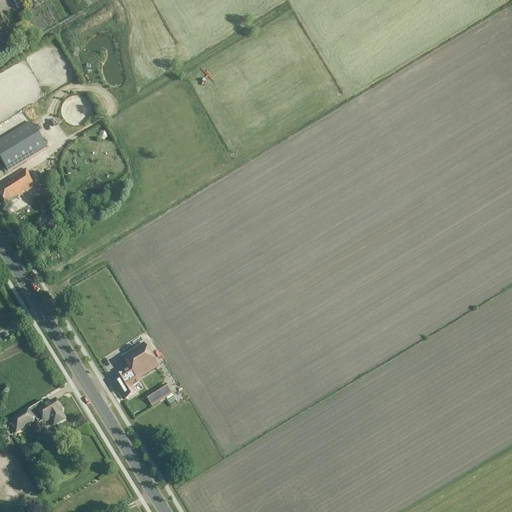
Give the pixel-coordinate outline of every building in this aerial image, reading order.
[(80,91),(91,87),(87,77),(76,81),(80,91)] [(0,142),(0,159),(8,173),(46,149),(31,124),(0,142)] [(38,159),(40,162),(56,154),(54,150),(38,159)] [(56,154),(40,164),(43,169),(60,159),(56,154)] [(10,183),(0,189),(0,196),(6,206),(36,187),(25,170),(8,180),(10,183)] [(136,394),(132,388),(139,384),(136,380),(158,367),(145,345),(122,358),(129,370),(121,374),(122,376),(113,381),(125,401),(136,394)] [(169,390),(148,402),(151,407),(172,395),(169,390)] [(64,420),(60,413),(61,412),(54,401),(44,408),(41,402),(9,422),(16,433),(35,422),(38,427),(49,420),(53,426),(64,420)]
